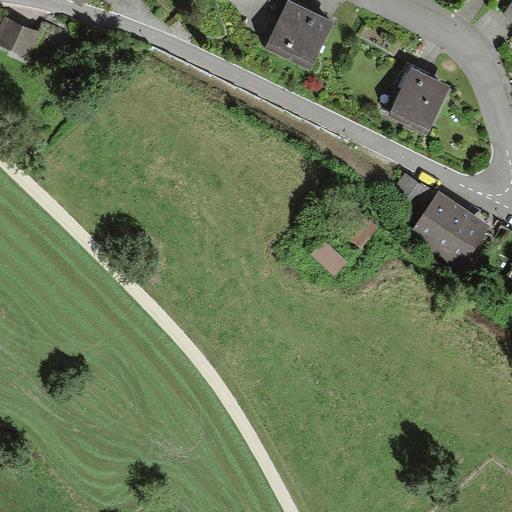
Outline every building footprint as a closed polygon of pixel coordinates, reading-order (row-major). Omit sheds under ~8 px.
[(89,0),(71,0),(81,9),(89,0)] [(335,14),(305,0),(283,0),(260,47),(307,70),(335,14)] [(511,0),(501,11),(511,23),(511,0)] [(5,17),(0,28),(0,44),(30,57),(41,32),(5,17)] [(452,77),(411,59),(388,110),(428,128),(452,77)] [(430,183),(406,170),(394,191),(419,204),(430,183)] [(491,217),(439,184),(408,232),(461,265),(491,217)] [(340,274),(352,261),(329,241),(317,254),(340,274)]
